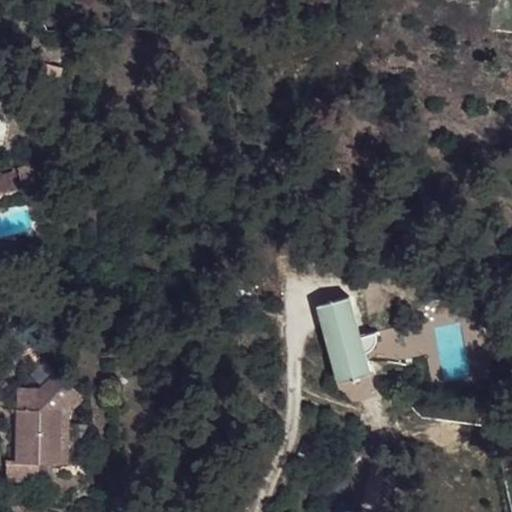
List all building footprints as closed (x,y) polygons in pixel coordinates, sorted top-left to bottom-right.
[(31,99),(27,114),(43,119),(57,70),(41,65),(31,99)] [(16,111),(27,114),(31,99),(21,96),(16,111)] [(36,169),(20,173),(25,188),(39,184),(36,169)] [(0,177),(0,194),(25,188),(20,173),(0,177)] [(46,235),(37,241),(44,251),(53,245),(46,235)] [(307,303),(332,377),(364,366),(337,291),(307,303)] [(40,391),(22,390),(21,395),(42,396),(66,378),(60,373),(40,391)] [(42,396),(21,395),(19,464),(61,466),(62,411),(80,393),(66,378),(42,396)]
